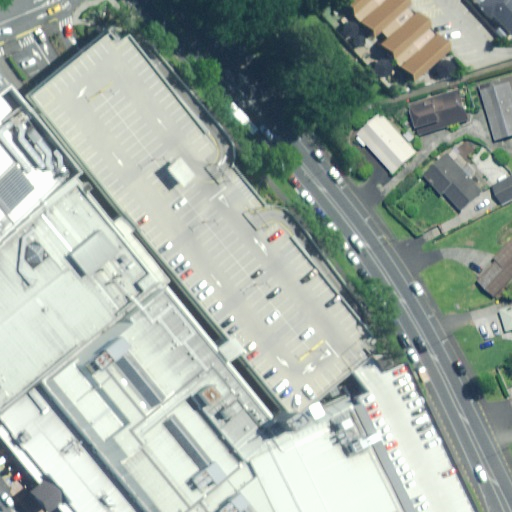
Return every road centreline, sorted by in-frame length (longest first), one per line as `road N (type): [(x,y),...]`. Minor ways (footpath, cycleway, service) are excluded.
road 1 (secondary): [(511,510),(438,358),(369,244),(158,0)]
road 2 (unknown): [(0,191),(44,270),(151,392),(226,511)]
